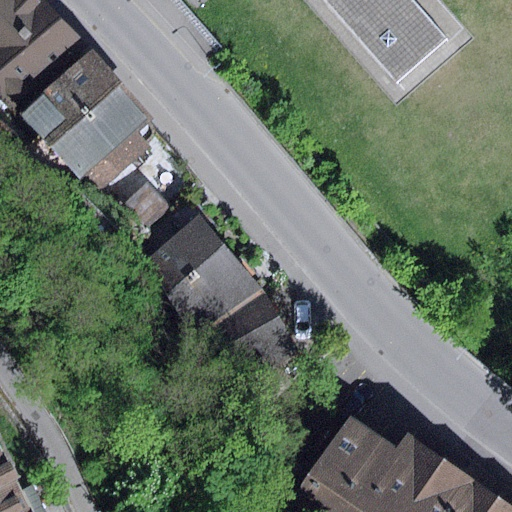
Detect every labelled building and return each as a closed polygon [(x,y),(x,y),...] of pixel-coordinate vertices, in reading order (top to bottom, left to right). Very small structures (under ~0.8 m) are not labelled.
[(0,0),(0,46),(40,12),(30,0),(0,0)] [(413,0),(321,0),(392,87),(448,42),(413,0)] [(149,118),(92,56),(26,116),(97,195),(149,148),(134,131),(149,118)] [(193,337),(261,286),(200,214),(145,259),(193,337)] [(261,286),(193,337),(219,372),(281,373),(306,361),(261,286)] [(345,414),(284,507),(292,511),(511,511),(511,506),(406,437),(398,449),(345,414)] [(0,511),(32,511),(0,447),(0,511)]
